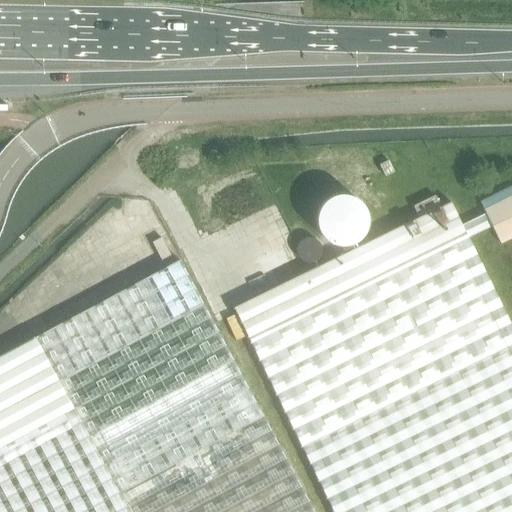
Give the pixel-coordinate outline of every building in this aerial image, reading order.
[(390,161),(379,166),(384,176),(395,171),(390,161)] [(434,196),(413,207),(418,218),(440,207),(434,196)] [(485,214),(461,226),(464,234),(467,238),(491,227),(500,245),(511,238),(511,196),(483,210),(485,214)] [(450,204),(230,311),(246,340),(464,234),(461,226),(450,204)] [(159,234),(150,239),(162,260),(171,255),(159,234)] [(464,234),(246,340),(330,511),(511,511),(511,331),(467,238),(464,234)] [(313,511),(178,261),(36,337),(74,408),(0,447),(0,511),(313,511)] [(0,447),(74,408),(36,337),(0,357),(0,447)]
